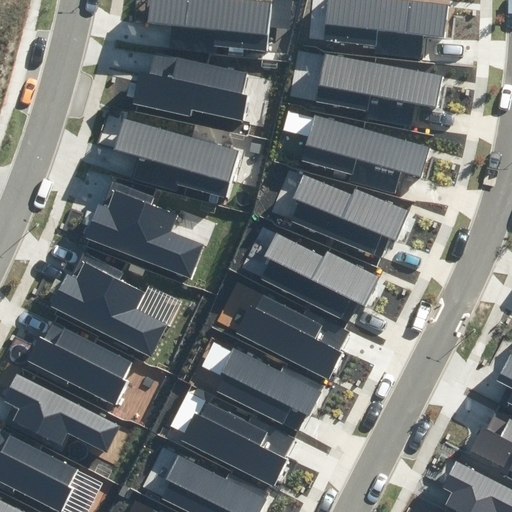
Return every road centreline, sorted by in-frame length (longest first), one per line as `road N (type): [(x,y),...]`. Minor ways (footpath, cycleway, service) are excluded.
road 1 (residential): [(511,137),(489,219),(343,511)]
road 2 (residential): [(76,0),(24,183)]
